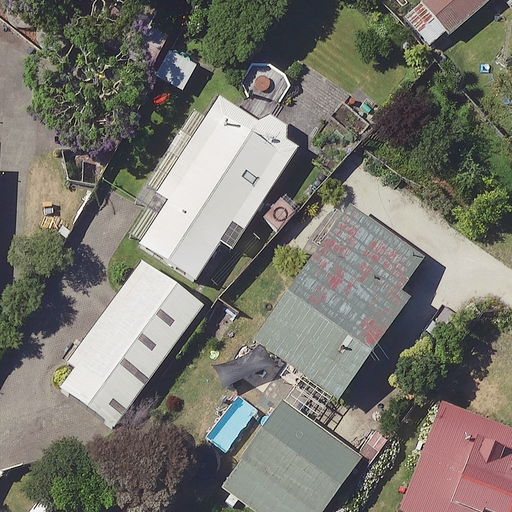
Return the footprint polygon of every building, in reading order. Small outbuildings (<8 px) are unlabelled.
[(489,0),(422,0),(403,18),(434,52),(489,0)] [(199,63),(171,46),(154,74),(182,91),(199,63)] [(298,145),(217,93),(154,191),(166,198),(138,242),(196,279),(220,242),(231,249),(298,145)] [(346,204),(250,335),(286,361),(279,371),(294,381),(285,393),(220,486),(257,511),(318,511),(358,457),(314,426),(347,379),(405,300),(396,294),(421,259),(346,204)] [(203,302),(142,259),(55,383),(116,426),(203,302)] [(511,511),(511,426),(437,398),(396,507),(409,511),(511,511)]
